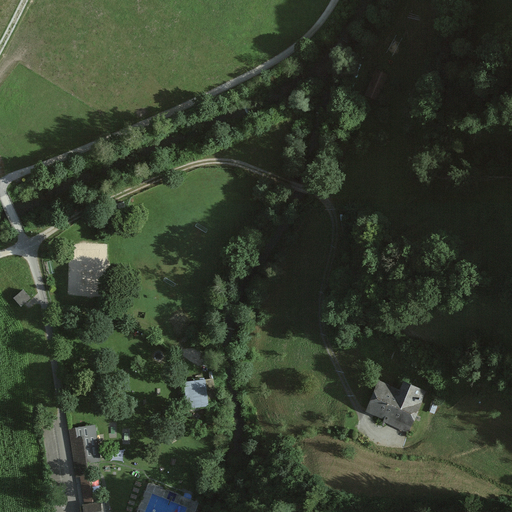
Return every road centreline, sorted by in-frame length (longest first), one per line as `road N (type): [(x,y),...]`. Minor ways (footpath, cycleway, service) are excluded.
road 1 (track): [(363,416),(326,338),(323,305),(339,223),(325,200),(242,165),(202,162),(26,246)]
road 2 (track): [(0,183),(247,77),(287,54),(336,0)]
road 3 (unclassified): [(76,511),(41,289),(0,192)]
road 4 (track): [(325,200),(378,54)]
